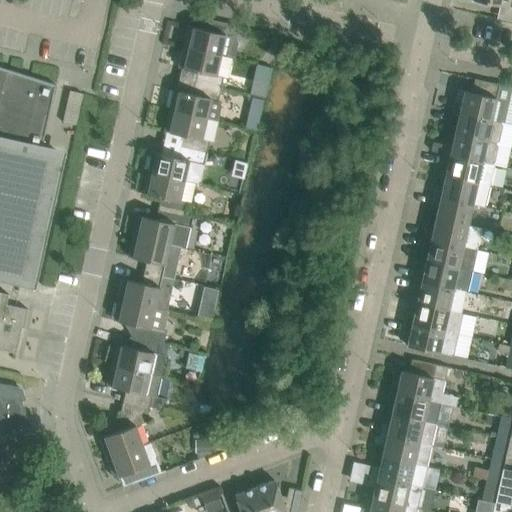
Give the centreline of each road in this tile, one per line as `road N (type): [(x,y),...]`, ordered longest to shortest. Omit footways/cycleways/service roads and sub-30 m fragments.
road 1 (residential): [(93,511),(62,410),(155,0)]
road 2 (residential): [(344,428),(401,185),(424,44)]
road 3 (residential): [(125,511),(344,428)]
road 4 (residential): [(424,44),(235,0)]
